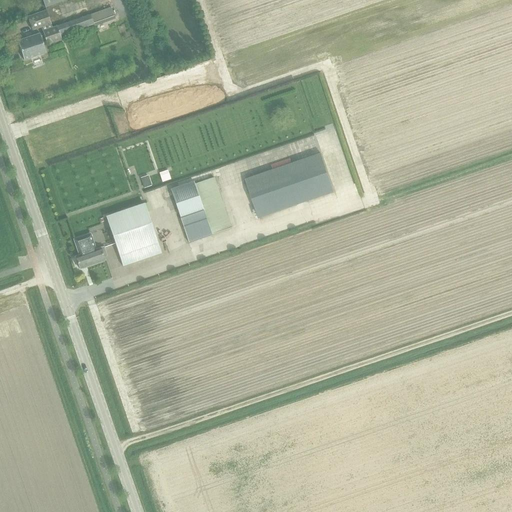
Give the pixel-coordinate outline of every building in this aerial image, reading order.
[(47,45),(55,42),(57,49),(64,47),(61,40),(60,36),(114,17),(111,8),(52,28),(46,11),(27,17),(32,30),(41,27),(47,45)] [(137,45),(130,23),(121,26),(128,48),(137,45)] [(90,53),(89,48),(102,43),(98,32),(70,41),(75,58),(90,53)] [(46,53),(39,34),(17,41),(24,60),(46,53)] [(246,180),(255,209),(259,219),(334,192),(332,184),(322,155),(246,180)] [(167,177),(158,179),(160,188),(169,186),(167,177)] [(194,181),(171,189),(189,243),(211,235),(194,181)] [(150,182),(139,185),(143,195),(153,191),(150,182)] [(122,266),(161,253),(147,213),(151,211),(148,203),(105,218),(122,266)] [(75,257),(79,269),(105,260),(103,257),(105,257),(105,255),(106,254),(103,248),(95,250),(90,235),(74,240),(79,256),(75,257)]
